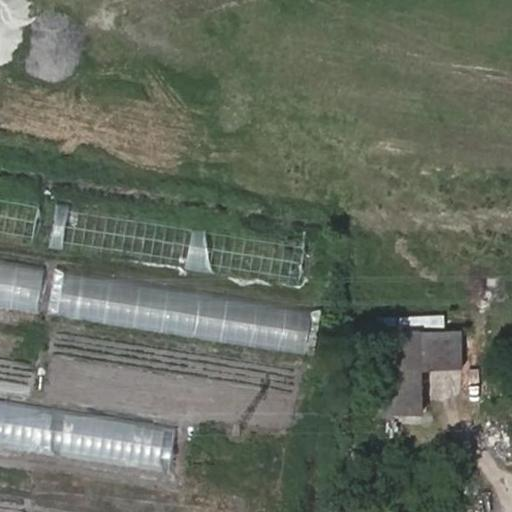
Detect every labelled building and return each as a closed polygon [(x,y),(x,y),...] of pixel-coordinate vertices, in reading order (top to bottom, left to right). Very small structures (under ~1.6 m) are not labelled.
[(0,235),(35,239),(40,195),(0,190),(0,235)] [(308,244),(59,202),(52,247),(300,289),(308,244)] [(0,307),(38,312),(44,264),(0,258),(0,307)] [(47,322),(307,350),(312,304),(52,275),(47,322)] [(431,334),(428,304),(399,301),(391,331),(377,332),(380,412),(367,414),(367,440),(397,439),(398,415),(423,414),(422,335),(431,334)] [(0,447),(168,470),(174,422),(0,399),(0,447)]
